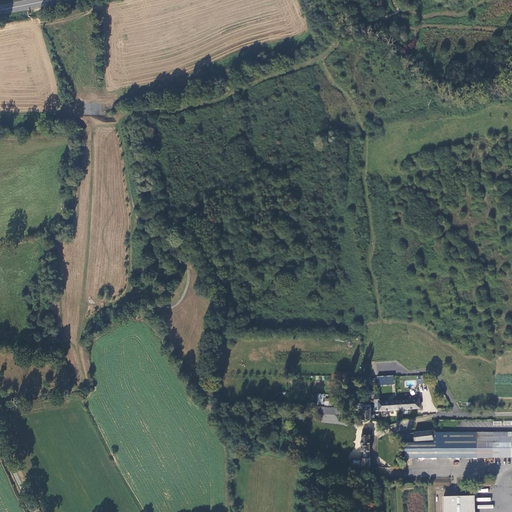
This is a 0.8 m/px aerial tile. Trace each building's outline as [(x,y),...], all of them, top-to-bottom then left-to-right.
[(393,375),(376,377),(377,385),(394,384),(393,375)] [(420,394),(379,397),(379,404),(380,411),(421,408),(420,394)] [(358,410),(364,410),(363,420),(371,420),(372,407),(365,407),(365,404),(358,404),(358,410)] [(317,414),(339,415),(339,408),(317,407),(317,414)] [(362,452),(370,452),(371,429),(363,429),(363,434),(362,434),(362,452)] [(406,458),(423,458),(495,458),(511,457),(511,431),(460,432),(434,432),(434,430),(414,432),(415,443),(406,443),(406,458)] [(366,468),(370,468),(370,459),(370,452),(362,452),(362,456),(360,458),(351,457),(351,462),(350,467),(366,468)] [(443,495),(442,511),(474,511),(475,496),(443,495)]
